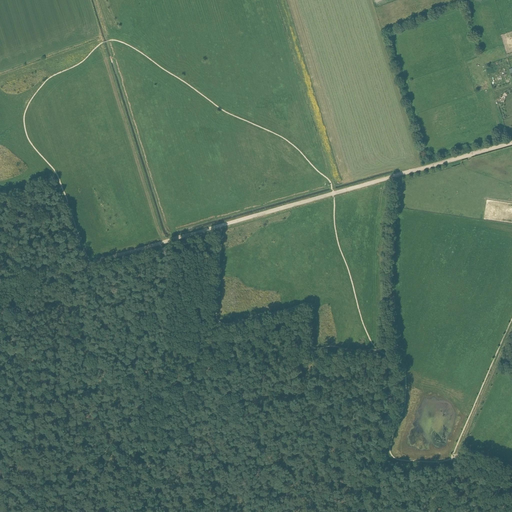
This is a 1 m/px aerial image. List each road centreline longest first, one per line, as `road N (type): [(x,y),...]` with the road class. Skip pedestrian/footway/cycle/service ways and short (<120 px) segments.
road 1 (track): [(511,142),(221,225)]
road 2 (track): [(164,241),(32,279)]
